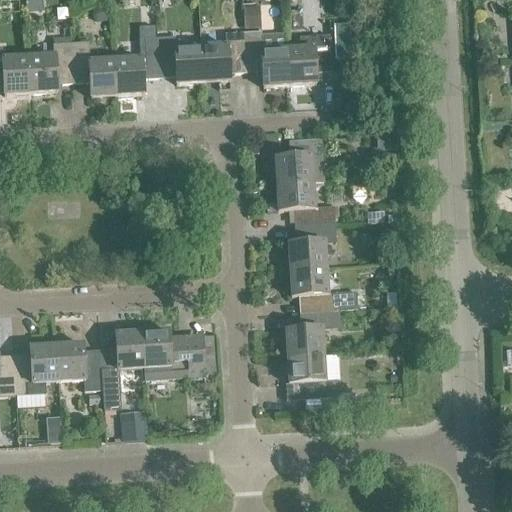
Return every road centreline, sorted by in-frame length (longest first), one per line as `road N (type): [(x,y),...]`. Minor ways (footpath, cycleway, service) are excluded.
road 1 (tertiary): [(458,293),(440,0)]
road 2 (unclassified): [(0,478),(243,462)]
road 3 (residential): [(0,307),(233,294)]
road 4 (unclassified): [(243,462),(467,448)]
road 5 (unclassified): [(222,128),(0,142)]
road 6 (residential): [(243,462),(233,294)]
road 7 (residential): [(233,294),(222,128)]
road 8 (tertiary): [(467,448),(458,293)]
